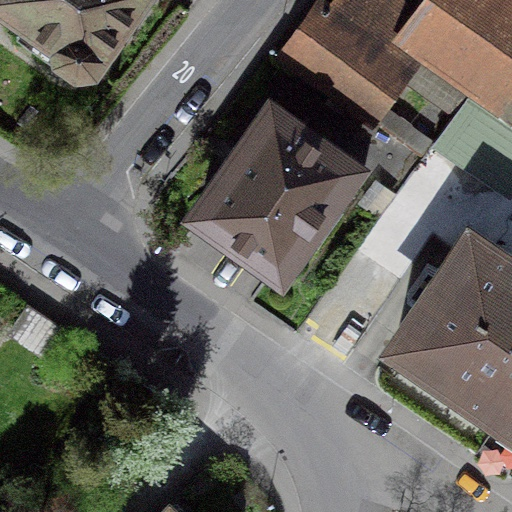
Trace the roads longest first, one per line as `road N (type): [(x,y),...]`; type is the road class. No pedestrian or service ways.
road 1 (residential): [(60,241),(347,439)]
road 2 (residential): [(256,0),(60,241)]
road 3 (residential): [(347,439),(453,511)]
